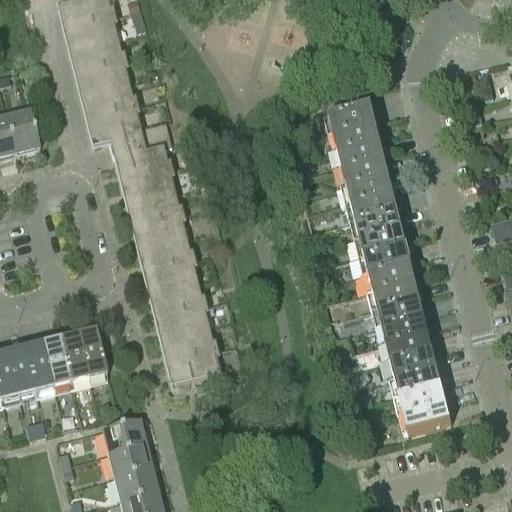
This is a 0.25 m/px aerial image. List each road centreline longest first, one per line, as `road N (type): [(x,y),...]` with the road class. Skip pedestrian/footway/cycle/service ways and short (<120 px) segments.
road 1 (residential): [(511,464),(418,83),(449,12)]
road 2 (residential): [(0,311),(100,288),(75,182)]
road 3 (residential): [(368,499),(511,469)]
